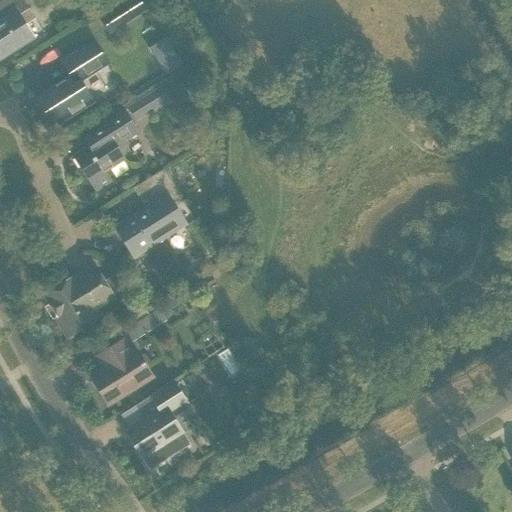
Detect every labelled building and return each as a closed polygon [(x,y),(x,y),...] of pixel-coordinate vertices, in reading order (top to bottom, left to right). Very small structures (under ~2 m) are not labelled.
[(24,0),(3,0),(0,2),(0,59),(34,38),(26,24),(36,18),(24,0)] [(145,11),(138,0),(132,0),(100,21),(108,35),(145,11)] [(81,81),(102,67),(89,46),(62,63),(71,76),(37,97),(55,125),(93,101),(81,81)] [(170,100),(161,85),(128,107),(137,121),(170,100)] [(105,172),(124,159),(123,157),(125,155),(126,154),(127,152),(128,150),(128,148),(128,146),(128,144),(127,142),(126,140),(139,132),(127,113),(114,121),(112,117),(91,130),(98,140),(74,155),(96,190),(111,181),(105,172)] [(137,254),(183,225),(170,205),(183,197),(164,168),(133,188),(146,208),(119,226),(137,254)] [(92,308),(112,295),(96,269),(75,282),(73,277),(45,295),(50,304),(46,307),(53,318),(57,315),(69,335),(98,317),(92,308)] [(128,337),(122,327),(91,346),(105,368),(91,377),(109,405),(153,376),(135,348),(131,351),(123,340),(128,337)] [(191,443),(184,433),(171,413),(188,402),(174,381),(150,396),(159,410),(125,431),(149,470),(191,443)] [(0,445),(9,440),(0,426),(0,445)]
